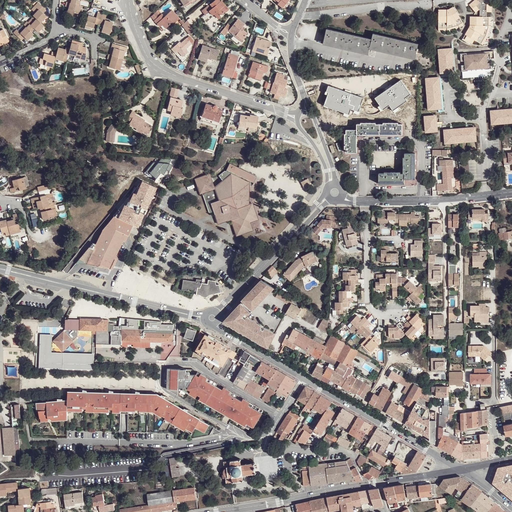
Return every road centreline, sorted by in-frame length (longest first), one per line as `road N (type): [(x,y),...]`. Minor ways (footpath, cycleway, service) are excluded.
road 1 (residential): [(281,414),(196,364),(168,364),(163,388),(241,438)]
road 2 (secondary): [(204,318),(0,270)]
road 3 (residential): [(279,111),(156,65),(128,0)]
road 4 (secondary): [(460,470),(304,376)]
road 5 (tertiary): [(381,482),(216,511)]
road 6 (residential): [(325,192),(212,311)]
road 7 (residential): [(219,318),(331,200)]
road 8 (residential): [(364,199),(511,191)]
road 9 (residential): [(364,199),(367,301),(381,312),(398,309)]
road 10 (unknown): [(511,399),(502,397),(497,374),(496,271)]
